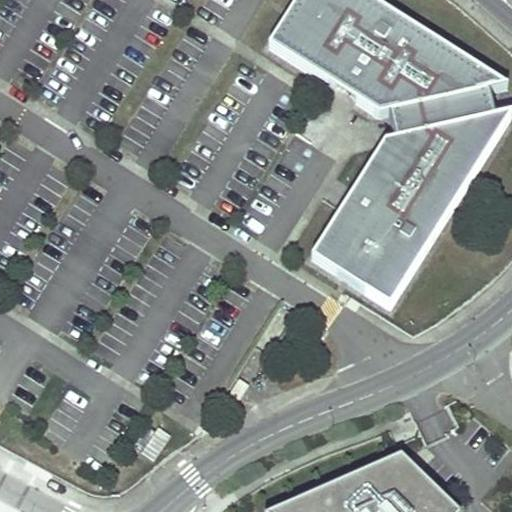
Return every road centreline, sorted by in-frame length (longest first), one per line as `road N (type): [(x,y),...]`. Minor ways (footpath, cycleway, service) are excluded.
road 1 (unclassified): [(511,306),(416,374),(256,440),(159,511)]
road 2 (unknown): [(288,289),(194,420)]
